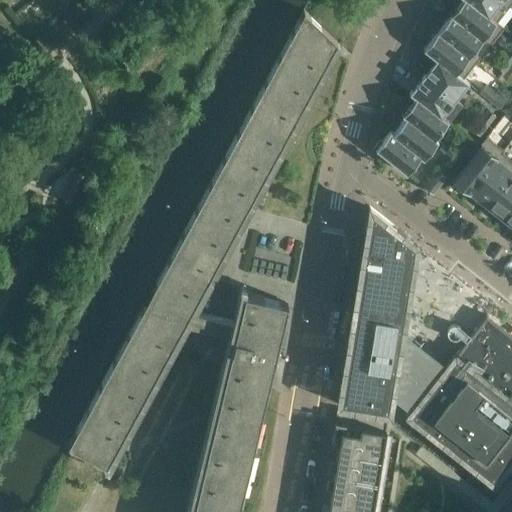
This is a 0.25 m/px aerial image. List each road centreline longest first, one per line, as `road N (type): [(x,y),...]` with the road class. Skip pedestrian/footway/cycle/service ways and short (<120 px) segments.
road 1 (residential): [(287,511),(346,165)]
road 2 (residential): [(346,165),(511,293)]
road 3 (residential): [(346,165),(366,77),(402,0)]
